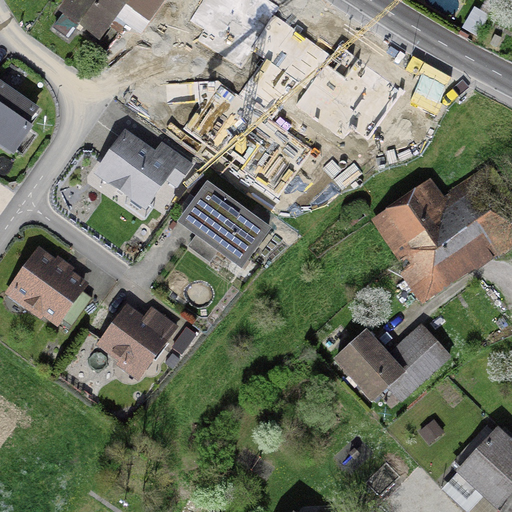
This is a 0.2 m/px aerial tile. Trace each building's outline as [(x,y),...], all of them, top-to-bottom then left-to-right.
[(116,0),(117,1),(115,0),(70,0),(61,13),(96,39),(121,5),(149,24),(165,0),(116,0)] [(263,85),(278,63),(313,86),(339,49),(266,0),(207,0),(186,33),(211,49),(201,63),(217,73),(226,60),(263,85)] [(397,76),(368,126),(412,152),(442,102),(397,76)] [(236,92),(223,84),(212,101),(225,109),(236,92)] [(23,127),(33,113),(0,89),(0,144),(12,153),(28,131),(23,127)] [(160,147),(150,161),(122,141),(100,172),(113,181),(115,190),(123,196),(132,194),(145,204),(162,179),(175,188),(189,167),(160,147)] [(438,217),(424,195),(386,221),(407,253),(445,226),(453,238),(510,202),(497,184),(485,191),(482,187),(438,217)] [(240,274),(268,235),(203,189),(176,229),(240,274)] [(415,264),(400,274),(417,297),(511,233),(511,204),(510,202),(453,238),(445,226),(407,253),(415,264)] [(366,216),(358,206),(337,221),(345,231),(366,216)] [(56,323),(81,288),(37,256),(9,293),(39,315),(41,312),(56,323)] [(121,314),(94,348),(135,380),(168,338),(144,319),(138,327),(121,314)] [(399,361),(392,366),(364,335),(335,361),(372,402),(397,379),(410,393),(448,359),(425,333),(397,359),(399,361)] [(511,446),(497,432),(461,471),(498,504),(511,488),(511,446)] [(439,511),(408,479),(383,504),(390,511),(439,511)]
